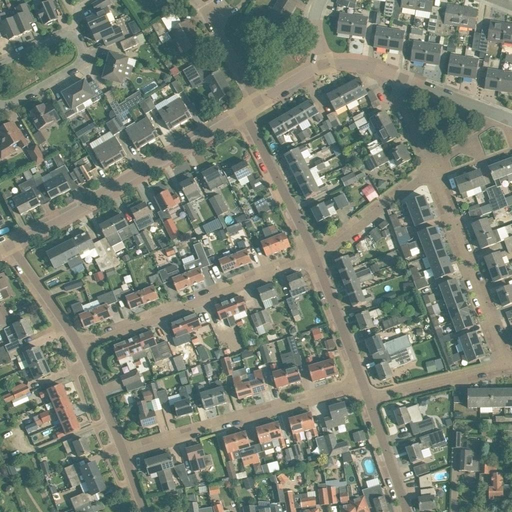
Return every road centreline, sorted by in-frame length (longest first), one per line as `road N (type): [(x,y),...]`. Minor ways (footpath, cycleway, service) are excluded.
road 1 (residential): [(12,244),(244,114)]
road 2 (residential): [(123,452),(361,381)]
road 3 (residential): [(79,347),(311,260)]
road 4 (residential): [(504,363),(433,171)]
road 5 (residential): [(311,260),(244,114)]
road 6 (residential): [(311,260),(433,171)]
road 7 (residential): [(504,363),(367,397)]
road 8 (residential): [(383,70),(511,119)]
road 9 (residential): [(361,381),(311,260)]
road 10 (residential): [(79,347),(12,244)]
road 11 (residential): [(405,511),(367,397)]
road 12 (residential): [(76,27),(73,65),(0,102)]
